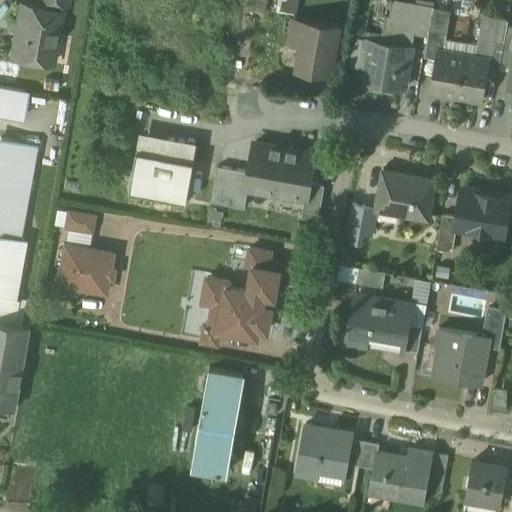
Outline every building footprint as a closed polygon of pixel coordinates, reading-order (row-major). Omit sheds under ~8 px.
[(280,0),(280,11),(299,13),(300,0),(280,0)] [(436,0),(435,7),(433,7),(429,31),(447,34),(451,10),(448,9),(450,2),(452,2),(452,0),(436,0)] [(433,7),(401,1),(397,25),(429,31),(433,7)] [(60,11),(23,4),(14,57),(51,63),(60,11)] [(508,20),(483,16),(475,56),(489,58),(487,67),(499,69),(500,63),(505,40),(507,25),(508,20)] [(339,27),(294,19),(290,42),(302,44),(297,68),(331,74),(339,27)] [(447,34),(429,31),(424,56),(436,58),(438,49),(444,50),(447,34)] [(412,45),(368,37),(361,79),(405,87),(412,45)] [(511,40),(505,40),(500,63),(511,65),(511,64),(511,40)] [(444,50),(438,49),(436,58),(430,92),(456,96),(463,54),(444,50)] [(475,56),(463,54),(456,96),(481,101),(487,67),(489,58),(475,56)] [(25,91),(0,86),(0,115),(20,119),(25,91)] [(37,144),(1,138),(0,142),(0,218),(23,223),(37,144)] [(284,147),(255,142),(250,171),(247,188),(248,188),(260,190),(259,194),(275,197),(284,147)] [(314,153),(284,147),(275,197),(292,200),(293,196),(305,198),(306,198),(309,182),(314,153)] [(194,161),(134,151),(127,191),(187,201),(194,161)] [(250,171),(218,166),(212,201),(244,207),(248,188),(247,188),(250,171)] [(434,180),(384,171),(377,207),(378,208),(427,216),(434,180)] [(309,182),(306,198),(305,198),(301,217),(318,220),(324,185),(309,182)] [(479,232),(486,192),(463,188),(458,216),(456,228),(479,232)] [(486,192),(479,232),(502,236),(505,220),(510,217),(506,212),(509,196),(486,192)] [(377,207),(361,204),(356,232),(373,235),(378,208),(377,207)] [(67,225),(93,231),(98,212),(72,206),(67,225)] [(442,214),(436,249),(452,252),(456,228),(458,216),(442,214)] [(0,235),(0,321),(18,325),(21,308),(22,308),(24,300),(14,298),(26,240),(0,235)] [(112,253),(65,245),(58,284),(105,292),(112,253)] [(270,251),(250,247),(247,264),(252,265),(248,290),(265,293),(265,295),(274,296),(280,263),(269,260),(270,251)] [(385,272),(359,267),(357,283),(383,287),(385,272)] [(229,281),(211,277),(207,302),(213,303),(209,325),(205,324),(202,340),(217,343),(220,329),(257,336),(265,295),(265,293),(248,290),(228,287),(229,281)] [(411,305),(373,298),(373,301),(356,298),(356,295),(355,295),(346,341),(368,345),(371,331),(404,337),(402,351),(403,351),(404,348),(408,322),(411,305)] [(504,310),(494,309),(494,307),(489,307),(483,334),(489,335),(487,346),(500,348),(506,310),(504,309),(504,310)] [(453,324),(476,326),(477,318),(453,316),(453,324)] [(0,321),(0,405),(13,407),(28,327),(18,325),(0,321)] [(422,325),(408,322),(404,348),(418,350),(422,325)] [(483,334),(439,326),(436,345),(442,346),(437,375),(480,383),(487,346),(489,335),(483,334)] [(200,417),(234,423),(243,373),(209,367),(200,417)] [(234,423),(200,417),(192,467),(217,471),(217,473),(219,473),(220,472),(225,472),(234,423)] [(353,432),(305,423),(296,472),(318,476),(319,469),(345,474),(347,463),(352,438),(353,432)] [(364,440),(352,438),(347,463),(360,465),(364,440)] [(379,443),(364,440),(360,465),(374,467),(376,455),(377,455),(379,443)] [(377,455),(376,455),(374,467),(369,490),(370,490),(370,489),(391,493),(391,494),(424,500),(425,492),(432,452),(409,448),(407,461),(377,455)] [(432,452),(425,492),(441,495),(448,455),(432,452)] [(507,468),(472,461),(465,497),(501,503),(507,468)]
